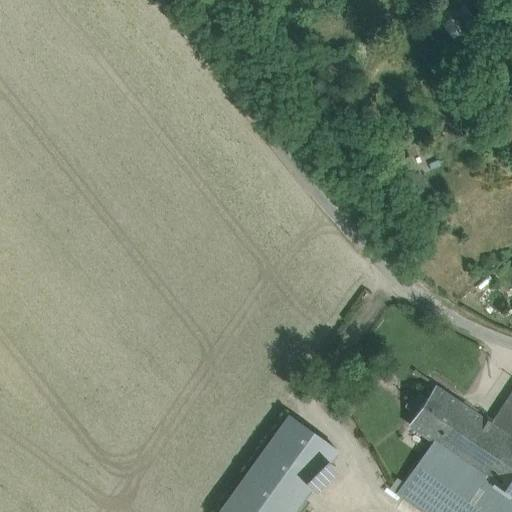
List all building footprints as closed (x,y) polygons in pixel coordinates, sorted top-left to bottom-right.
[(451,37),(476,21),(464,3),(439,19),(451,37)] [(473,197),(455,215),(465,225),(483,207),(473,197)] [(495,255),(487,261),(494,269),(502,263),(495,255)] [(434,388),(409,424),(434,441),(459,404),(434,388)] [(511,391),(491,423),(511,437),(511,434),(511,391)] [(491,423),(460,403),(434,441),(433,443),(483,478),(511,437),(491,423)] [(289,416),(219,511),(293,511),(337,451),(289,416)] [(511,434),(511,437),(483,478),(511,497),(511,434)] [(511,511),(511,497),(483,478),(433,443),(397,494),(422,511),(511,511)]
